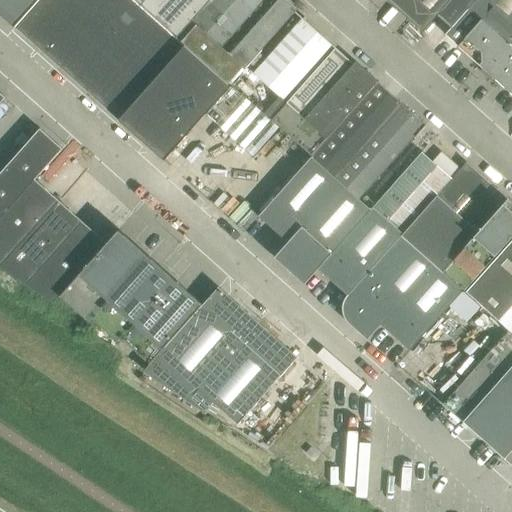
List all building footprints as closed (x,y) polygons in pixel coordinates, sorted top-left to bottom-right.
[(170,32),(134,0),(0,0),(0,16),(163,162),(230,87),(170,32)] [(134,0),(170,32),(177,37),(192,20),(209,0),(134,0)] [(222,46),(262,0),(209,0),(192,20),(196,23),(222,46)] [(245,68),(296,10),(285,0),(278,0),(230,54),(245,68)] [(476,0),(386,0),(422,31),(436,16),(450,29),(467,10),(476,0)] [(511,95),(511,0),(476,0),(467,10),(479,21),(457,46),(511,95)] [(301,19),(253,74),(278,97),(263,114),(271,122),(283,132),(310,156),(376,83),(377,82),(377,81),(362,68),(355,62),(352,65),(331,46),(302,20),(301,19)] [(376,83),(310,156),(311,157),(334,177),(359,199),(424,126),(423,125),(400,104),(376,83)] [(39,129),(0,172),(0,268),(53,303),(106,243),(34,180),(62,149),(39,129)] [(400,236),(462,291),(463,292),(511,236),(511,204),(466,162),(459,170),(440,154),(432,163),(421,153),(372,208),(402,234),(400,236)] [(462,291),(400,236),(371,209),(359,199),(334,177),(311,157),(258,217),(287,243),(273,258),(304,285),(317,269),(347,296),(344,301),(343,302),(343,304),(342,306),(342,309),(342,311),(342,312),(343,315),(344,318),(345,319),(345,320),(351,326),(366,340),(380,325),(409,351),(462,291)] [(202,305),(118,231),(71,283),(59,297),(89,323),(92,319),(119,344),(122,340),(149,364),(202,305)] [(511,239),(465,292),(498,322),(511,305),(511,239)] [(296,358),(218,288),(153,360),(193,396),(198,390),(237,424),(296,358)] [(511,307),(499,322),(511,334),(511,307)] [(511,335),(507,331),(442,405),(462,422),(511,365),(511,335)] [(511,365),(462,422),(503,459),(511,449),(511,365)] [(310,447),(305,453),(310,457),(315,451),(310,447)] [(511,449),(503,459),(511,466),(511,449)]
